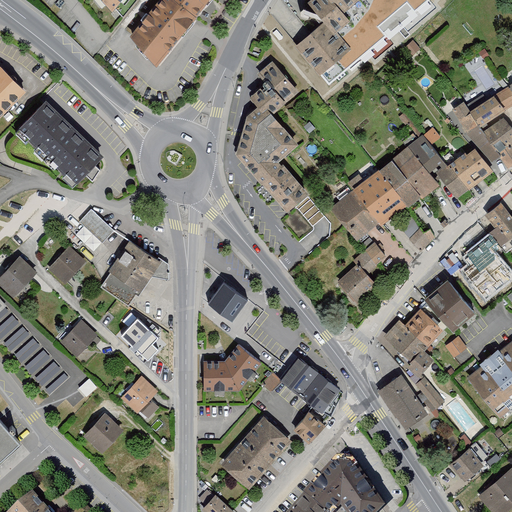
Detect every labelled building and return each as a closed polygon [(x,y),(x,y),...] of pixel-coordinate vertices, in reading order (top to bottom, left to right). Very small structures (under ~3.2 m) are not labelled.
[(126,0),(99,0),(116,14),(126,0)] [(198,21),(171,0),(164,0),(128,43),(158,68),(198,21)] [(171,0),(198,21),(214,0),(171,0)] [(323,21),(295,44),(325,80),(339,68),(335,62),(350,46),(337,30),(351,19),(343,10),(355,0),(308,0),(307,1),(323,21)] [(420,52),(412,44),(404,51),(411,59),(420,52)] [(299,95),(273,65),(257,79),(264,88),(250,100),(260,111),(249,120),(238,158),(290,218),(313,197),(284,163),(301,148),(275,116),(299,95)] [(483,65),(478,69),(482,75),(488,71),(483,65)] [(0,122),(28,96),(2,71),(0,73),(0,122)] [(511,90),(511,89),(496,99),(506,114),(511,110),(511,90)] [(496,99),(472,115),(482,130),(506,114),(496,99)] [(472,115),(464,105),(453,113),(467,137),(494,165),(500,160),(485,135),(482,130),(472,115)] [(48,106),(20,132),(50,161),(76,135),(48,106)] [(511,131),(504,123),(485,135),(500,160),(508,172),(511,168),(511,131)] [(433,132),(407,151),(430,177),(440,169),(443,171),(437,176),(458,202),(469,193),(449,169),(432,148),(440,141),(433,132)] [(105,162),(76,135),(50,161),(79,188),(105,162)] [(449,169),(469,193),(496,173),(475,149),(449,169)] [(407,151),(392,163),(393,164),(423,200),(439,187),(430,177),(407,151)] [(393,164),(380,174),(409,211),(423,200),(393,164)] [(377,171),(350,192),(353,195),(379,227),(383,232),(409,211),(380,174),(377,171)] [(353,195),(332,212),(358,244),(379,227),(353,195)] [(497,229),(490,236),(502,251),(506,257),(511,252),(511,219),(503,208),(489,219),(497,229)] [(75,239),(114,271),(101,289),(129,309),(137,297),(139,299),(152,279),(170,283),(170,268),(159,260),(157,263),(114,234),(91,213),(80,225),(84,229),(75,239)] [(425,236),(421,232),(410,242),(422,253),(435,240),(430,233),(425,236)] [(472,235),(458,246),(478,270),(502,251),(490,236),(479,244),(472,235)] [(70,245),(49,268),(66,284),(87,261),(70,245)] [(355,263),(358,266),(368,277),(387,259),(374,245),(355,263)] [(20,258),(0,279),(0,288),(13,301),(38,275),(20,258)] [(358,266),(338,285),(359,307),(379,289),(368,277),(358,266)] [(242,299),(217,279),(201,300),(225,320),(242,299)] [(429,303),(456,335),(478,317),(451,285),(429,303)] [(68,376),(0,296),(0,336),(49,393),(68,376)] [(133,308),(112,331),(129,347),(150,324),(133,308)] [(421,311),(405,328),(429,350),(445,333),(421,311)] [(399,322),(383,339),(411,365),(407,370),(419,381),(434,365),(424,356),(429,350),(405,328),(399,322)] [(82,323),(61,344),(77,360),(98,338),(82,323)] [(458,340),(446,349),(454,361),(467,352),(458,340)] [(511,346),(469,381),(501,421),(511,412),(511,346)] [(225,363),(203,364),(204,394),(214,394),(214,396),(227,396),(227,393),(240,393),(249,382),(251,383),(257,376),(255,375),(262,366),(239,347),(225,363)] [(297,358),(280,381),(301,397),(318,374),(297,358)] [(318,374),(301,397),(322,414),(330,417),(341,393),(338,391),(340,390),(318,374)] [(402,378),(380,394),(407,432),(429,417),(402,378)] [(141,379),(120,402),(139,419),(141,416),(148,423),(159,411),(152,404),(159,396),(141,379)] [(88,382),(78,391),(86,400),(96,391),(88,382)] [(308,412),(293,430),(309,443),(325,426),(308,412)] [(104,416),(84,439),(104,456),(124,434),(104,416)] [(262,416),(220,465),(248,490),(291,441),(262,416)] [(0,460),(20,442),(0,420),(0,460)] [(471,453),(454,466),(469,484),(485,470),(471,453)] [(337,455),(282,511),(331,511),(341,502),(350,511),(374,511),(386,502),(351,456),(337,455)] [(511,473),(482,500),(492,511),(510,511),(511,511),(511,473)] [(47,511),(32,495),(14,511),(47,511)] [(233,511),(215,495),(200,510),(202,511),(233,511)]
